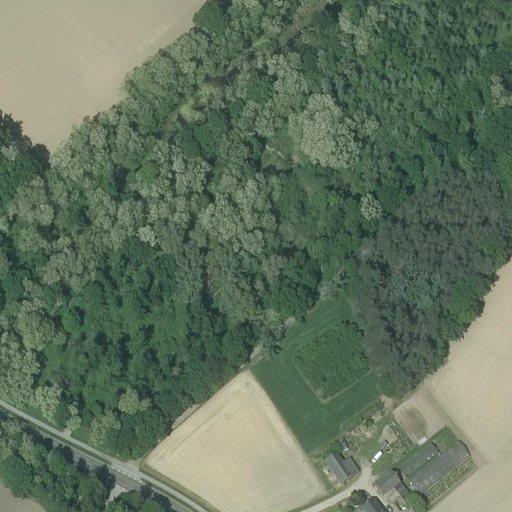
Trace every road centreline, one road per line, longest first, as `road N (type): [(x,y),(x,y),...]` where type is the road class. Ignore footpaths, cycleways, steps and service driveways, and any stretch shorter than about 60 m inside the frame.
road 1 (unclassified): [(511,116),(142,451),(121,480)]
road 2 (track): [(250,0),(0,226)]
road 3 (primary): [(0,417),(121,480)]
